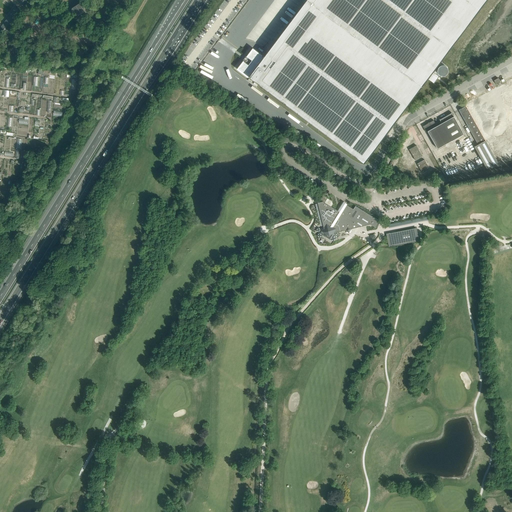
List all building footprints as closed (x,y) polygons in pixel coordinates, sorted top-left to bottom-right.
[(253,49),(238,68),(364,163),(381,140),(396,121),(406,106),(428,78),(434,83),(439,76),(433,71),(486,0),(305,0),(263,57),(253,49)] [(73,10),(77,16),(84,12),(79,5),(73,10)] [(15,7),(0,27),(0,30),(5,34),(22,12),(15,7)] [(485,140),(466,106),(459,110),(478,144),(485,140)] [(464,133),(452,113),(440,120),(441,123),(437,126),(434,120),(429,122),(430,123),(428,124),(428,123),(423,126),(426,132),(428,131),(437,148),(464,133)] [(447,143),(451,150),(470,139),(466,133),(447,143)] [(499,164),(485,140),(478,144),(474,146),(486,168),(499,166),(499,164)] [(416,145),(409,149),(415,160),(422,156),(416,145)] [(423,173),(430,169),(424,159),(417,163),(423,173)] [(323,201),(318,202),(319,207),(323,226),(319,232),(330,239),(335,233),(338,232),(345,230),(349,232),(351,228),(358,227),(370,224),(376,227),(379,222),(380,221),(379,220),(355,206),(354,208),(353,209),(346,205),(341,213),(338,210),(331,206),(325,203),(323,201)] [(386,234),(389,245),(389,247),(420,241),(419,239),(418,239),(416,228),(397,232),(396,233),(392,234),(390,233),(386,234)]
